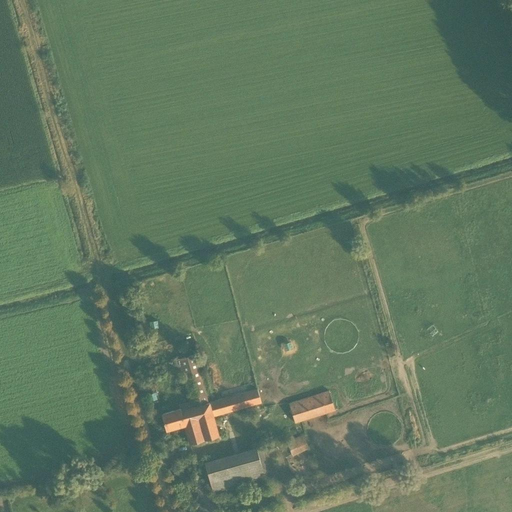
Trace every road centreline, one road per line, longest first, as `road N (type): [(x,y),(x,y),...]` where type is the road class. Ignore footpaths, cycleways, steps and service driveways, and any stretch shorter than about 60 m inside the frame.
road 1 (track): [(23,0),(140,392)]
road 2 (unclassified): [(172,511),(140,392)]
